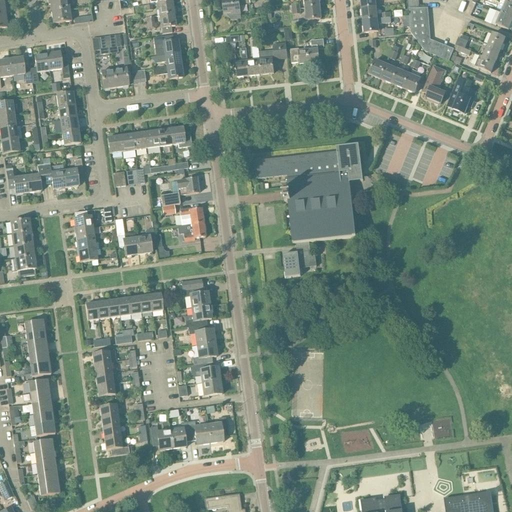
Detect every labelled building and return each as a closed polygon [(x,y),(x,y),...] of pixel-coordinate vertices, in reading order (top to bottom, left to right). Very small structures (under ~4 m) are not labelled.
[(51,0),(49,0),(51,13),(69,10),(67,0),(51,0)] [(225,0),(222,0),(223,2),(224,15),(226,15),(228,17),(232,16),(232,22),(241,21),(239,5),(255,3),(254,0),(225,0)] [(320,8),(318,0),(304,0),(305,9),(320,8)] [(360,0),(362,10),(376,8),(375,1),(380,0),(360,0)] [(158,5),(159,17),(173,15),(172,3),(158,5)] [(511,5),(506,3),(501,14),(511,19),(511,5)] [(321,20),(320,8),(305,9),(307,22),(321,20)] [(377,21),(377,20),(376,8),(362,10),(363,22),(377,21)] [(428,9),(409,11),(409,17),(410,17),(428,16),(428,9)] [(69,10),(51,13),(53,25),(71,22),(69,10)] [(509,31),(511,22),(511,19),(501,14),(496,26),(509,31)] [(175,27),(173,15),(159,17),(162,35),(172,34),(171,28),(175,27)] [(429,23),(428,16),(410,17),(410,24),(429,23)] [(383,19),(377,20),(377,21),(363,22),(364,34),(378,32),(377,25),(392,24),(391,19),(383,20),(383,19)] [(429,30),(429,23),(410,24),(410,28),(411,31),(429,30)] [(291,29),(284,30),(286,42),(293,41),(291,29)] [(430,41),(429,30),(411,31),(411,34),(425,52),(430,41)] [(500,51),(505,40),(493,35),(488,46),(500,51)] [(118,54),(117,48),(116,37),(110,37),(111,49),(108,50),(109,55),(118,54)] [(164,50),(164,57),(179,55),(177,42),(173,43),(172,37),(153,39),(155,52),(164,50)] [(245,37),(238,37),(227,39),(227,45),(245,43),(245,37)] [(100,56),(109,55),(108,50),(105,50),(104,38),(98,39),(100,51),(100,56)] [(323,40),(313,42),(311,42),(312,51),(299,53),(299,50),(290,51),(292,64),(300,64),(300,66),(310,65),(309,64),(316,63),(316,64),(319,63),(318,51),(324,50),(323,40)] [(425,52),(431,55),(436,43),(430,41),(425,52)] [(436,43),(431,55),(437,57),(442,46),(436,43)] [(258,49),(261,76),(274,75),(272,61),(273,60),(273,61),(287,60),(286,45),(272,46),(273,52),(261,53),(261,50),(258,50),(258,49)] [(449,62),(454,50),(442,46),(437,57),(449,62)] [(496,63),(500,51),(488,46),(483,57),(483,58),(496,63)] [(471,52),(458,47),(456,52),(469,57),(471,52)] [(237,79),(249,77),(248,63),(246,49),(240,50),(242,64),(236,64),(235,60),(236,60),(235,51),(228,52),(231,75),(236,74),(237,79)] [(254,62),(248,63),(249,77),(261,76),(258,49),(252,49),(254,62)] [(395,62),(398,54),(392,52),(389,59),(395,62)] [(47,55),(50,72),(61,70),(63,80),(70,79),(68,65),(61,66),(60,54),(47,55)] [(30,70),(32,84),(38,83),(37,74),(50,72),(47,55),(34,57),(36,69),(30,70)] [(181,67),(179,55),(164,57),(151,58),(152,65),(165,63),(166,69),(181,67)] [(491,74),(496,63),(483,58),(483,57),(479,56),(475,68),(491,74)] [(403,57),(400,64),(406,66),(409,59),(403,57)] [(9,61),(12,77),(24,76),(26,85),(32,84),(30,70),(24,71),(22,59),(9,61)] [(0,79),(12,77),(9,61),(0,62),(0,89),(1,89),(0,80),(0,79)] [(414,61),(412,68),(418,71),(421,63),(414,61)] [(369,75),(381,80),(386,66),(375,62),(369,75)] [(386,66),(381,80),(392,85),(398,71),(386,66)] [(455,66),(452,72),(459,75),(461,69),(455,66)] [(166,69),(153,70),(154,76),(168,74),(169,81),(176,80),(177,80),(183,79),(181,67),(166,69)] [(434,67),(427,84),(423,93),(428,95),(426,99),(441,105),(445,94),(438,91),(446,72),(434,67)] [(116,90),(128,88),(126,69),(113,71),(116,90)] [(104,91),(116,90),(113,71),(101,73),(104,91)] [(392,85),(403,90),(409,76),(398,71),(392,85)] [(146,83),(144,73),(144,72),(137,73),(138,84),(146,83)] [(421,80),(409,76),(403,90),(415,94),(421,80)] [(459,79),(451,99),(447,108),(465,115),(468,108),(470,109),(476,94),(465,89),(467,82),(459,79)] [(60,92),(59,82),(51,83),(53,93),(60,92)] [(56,97),(58,109),(75,107),(73,94),(56,97)] [(0,104),(0,117),(14,116),(12,103),(0,104)] [(77,119),(75,107),(58,109),(60,122),(77,119)] [(0,117),(0,130),(16,128),(14,116),(0,117)] [(78,132),(77,119),(60,122),(62,134),(78,132)] [(0,130),(0,137),(1,143),(17,141),(16,128),(0,130)] [(179,150),(192,148),(190,134),(183,135),(182,129),(170,130),(172,146),(178,146),(179,150)] [(170,130),(157,132),(159,148),(172,146),(170,130)] [(80,145),(78,132),(62,134),(64,147),(80,145)] [(159,148),(157,132),(144,134),(147,150),(159,148)] [(132,136),(134,152),(147,150),(144,134),(132,136)] [(120,137),(122,153),(134,152),(132,136),(120,137)] [(110,155),(120,154),(122,153),(120,137),(107,139),(110,155)] [(17,141),(1,143),(3,156),(19,153),(17,141)] [(286,183),(349,176),(359,174),(357,152),(254,163),(256,180),(287,177),(288,180),(285,180),(286,183)] [(53,191),(65,189),(63,172),(51,174),(49,160),(43,160),(43,165),(45,180),(52,179),(53,191)] [(63,172),(65,189),(78,187),(77,176),(83,175),(81,160),(74,161),(75,171),(63,172)] [(38,176),(26,178),(28,195),(41,193),(39,181),(45,180),(43,165),(36,166),(38,176)] [(143,171),(137,172),(139,185),(144,185),(143,176),(150,175),(150,169),(143,171)] [(16,196),(28,195),(26,178),(13,179),(12,170),(6,171),(8,185),(14,184),(16,196)] [(128,187),(139,185),(137,172),(126,173),(128,187)] [(114,189),(124,187),(126,187),(124,173),(112,175),(114,189)] [(349,176),(286,183),(287,190),(283,190),(284,203),(288,202),(293,245),(296,245),(309,244),(356,238),(349,176)] [(185,182),(176,183),(178,195),(178,196),(178,197),(189,196),(199,194),(197,179),(187,181),(185,181),(185,182)] [(178,195),(160,198),(162,208),(179,205),(178,197),(178,196),(178,195)] [(175,215),(174,207),(162,208),(163,216),(175,215)] [(110,210),(103,210),(105,223),(111,222),(110,210)] [(190,216),(191,226),(203,224),(201,210),(190,211),(190,210),(179,211),(180,217),(190,216)] [(95,221),(94,212),(74,214),(75,220),(73,220),(75,232),(92,229),(91,222),(95,221)] [(29,221),(10,223),(12,236),(29,233),(27,224),(29,224),(29,221)] [(125,258),(138,256),(135,239),(125,240),(122,221),(115,222),(119,249),(124,248),(125,258)] [(205,238),(203,224),(191,226),(177,228),(179,236),(183,235),(184,243),(195,241),(194,240),(205,238)] [(92,229),(75,232),(76,242),(98,239),(97,236),(93,236),(92,229)] [(144,238),(135,239),(138,256),(152,254),(151,252),(156,252),(156,249),(154,237),(153,230),(146,231),(144,238)] [(31,233),(29,233),(12,236),(13,248),(32,245),(31,233)] [(98,239),(76,242),(78,253),(96,251),(95,243),(98,243),(98,239)] [(309,244),(296,245),(297,254),(283,256),(286,279),(301,277),(300,270),(317,268),(315,257),(311,257),(309,244)] [(32,245),(13,248),(15,260),(32,258),(31,248),(33,248),(32,245)] [(162,249),(158,249),(159,259),(169,258),(169,253),(166,253),(163,251),(163,249),(162,249)] [(96,251),(78,253),(79,264),(101,261),(100,257),(97,258),(96,251)] [(34,257),(32,258),(15,260),(15,261),(11,261),(13,273),(36,270),(34,257)] [(192,310),(210,308),(208,294),(203,295),(202,289),(201,281),(182,284),(184,299),(190,298),(192,310)] [(150,297),(152,314),(163,312),(161,295),(150,297)] [(150,297),(139,298),(141,315),(152,314),(150,297)] [(141,315),(139,298),(128,300),(131,316),(141,315)] [(128,300),(117,301),(120,318),(131,316),(128,300)] [(107,303),(109,319),(120,318),(117,301),(107,303)] [(107,303),(96,304),(98,321),(109,319),(107,303)] [(85,306),(87,322),(98,321),(96,304),(85,306)] [(212,320),(210,308),(192,310),(192,316),(184,318),(186,329),(189,329),(207,327),(206,321),(212,320)] [(43,322),(24,324),(26,335),(44,333),(43,322)] [(195,335),(196,347),(215,345),(213,331),(208,332),(207,327),(189,329),(190,336),(195,335)] [(159,340),(167,339),(166,332),(158,333),(159,340)] [(46,344),(44,333),(26,335),(27,346),(46,344)] [(144,335),(136,336),(137,343),(145,342),(144,335)] [(131,336),(123,337),(124,345),(132,344),(131,336)] [(123,337),(115,338),(115,346),(124,345),(123,337)] [(101,341),(102,348),(110,346),(109,339),(101,341)] [(93,342),(94,349),(102,348),(101,341),(93,342)] [(47,354),(46,344),(27,346),(29,357),(47,354)] [(217,358),(215,345),(196,347),(198,359),(192,360),(193,366),(193,367),(212,364),(212,359),(217,358)] [(127,353),(128,361),(136,360),(135,352),(127,353)] [(92,355),(94,366),(110,364),(109,353),(92,355)] [(49,365),(47,354),(29,357),(30,368),(49,365)] [(136,360),(128,361),(121,362),(122,367),(129,366),(130,369),(137,368),(136,360)] [(110,364),(94,366),(95,377),(112,375),(110,364)] [(213,369),(212,364),(193,367),(193,366),(189,367),(191,379),(201,377),(202,384),(220,382),(218,369),(213,369)] [(49,365),(30,368),(32,378),(51,376),(49,365)] [(130,374),(131,383),(139,382),(138,373),(130,374)] [(95,377),(97,388),(113,385),(112,375),(95,377)] [(28,384),(30,395),(49,392),(47,381),(28,384)] [(139,382),(131,383),(133,391),(140,390),(139,382)] [(217,398),(217,396),(222,395),(220,382),(202,384),(204,400),(217,398)] [(98,399),(121,395),(120,390),(119,385),(113,385),(97,388),(98,399)] [(186,387),(178,388),(179,398),(188,397),(186,387)] [(49,392),(30,395),(31,406),(50,403),(49,392)] [(50,403),(31,406),(33,416),(52,414),(50,403)] [(134,406),(136,415),(143,414),(142,405),(134,406)] [(116,406),(99,408),(101,419),(118,417),(116,406)] [(9,412),(10,419),(15,419),(19,418),(18,408),(9,409),(9,412)] [(34,427),(53,425),(52,414),(33,416),(34,427)] [(143,414),(136,415),(137,423),(144,422),(143,414)] [(118,417),(101,419),(102,430),(119,428),(118,417)] [(219,425),(207,426),(209,445),(223,443),(222,438),(228,437),(225,418),(219,419),(219,425)] [(197,447),(209,445),(207,426),(195,428),(194,422),(187,423),(190,442),(196,442),(197,447)] [(185,443),(190,442),(187,423),(181,424),(182,430),(169,432),(172,450),(186,448),(185,443)] [(55,435),(53,425),(34,427),(36,438),(55,435)] [(145,427),(137,428),(139,436),(146,435),(145,427)] [(104,441),(121,439),(119,428),(102,430),(104,441)] [(159,452),(172,450),(169,432),(157,433),(157,428),(150,429),(151,438),(153,448),(158,447),(159,452)] [(146,435),(139,436),(140,444),(147,443),(146,435)] [(106,452),(111,451),(111,458),(129,455),(128,448),(122,449),(121,439),(104,441),(106,452)] [(33,444),(34,454),(53,452),(52,441),(33,444)] [(18,443),(14,444),(15,457),(20,457),(19,449),(24,449),(24,447),(25,447),(24,442),(18,443)] [(55,463),(53,452),(34,454),(36,465),(55,463)] [(56,473),(55,463),(36,465),(37,476),(56,473)] [(56,473),(37,476),(39,487),(58,484),(56,473)] [(13,497),(7,482),(0,485),(0,491),(4,501),(13,497)] [(59,495),(58,484),(39,487),(40,498),(59,495)] [(492,511),(489,494),(463,497),(444,500),(445,511),(401,511),(400,500),(399,496),(384,498),(384,501),(376,502),(376,500),(360,502),(361,511),(492,511)] [(244,511),(244,510),(241,511),(239,495),(204,500),(206,511),(227,509),(227,511),(244,511)] [(33,498),(26,501),(31,511),(38,508),(33,498)]
